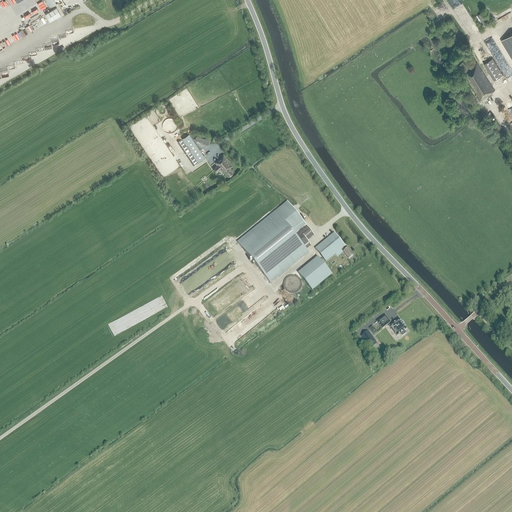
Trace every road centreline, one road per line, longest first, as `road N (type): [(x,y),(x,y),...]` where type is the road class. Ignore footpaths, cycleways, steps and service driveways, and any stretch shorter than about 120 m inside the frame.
road 1 (secondary): [(457,329),(358,224),(308,155),(284,113),(247,0)]
road 2 (track): [(196,299),(0,437)]
